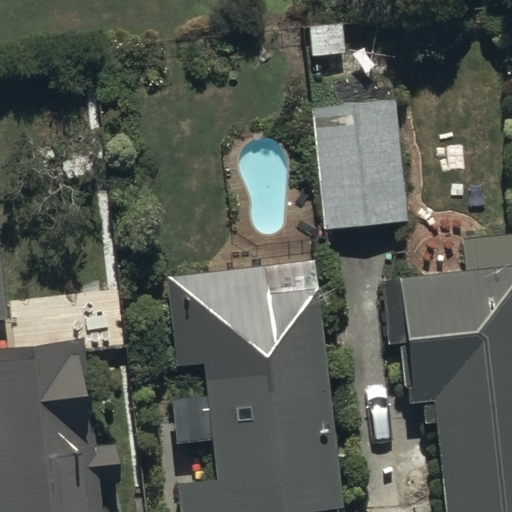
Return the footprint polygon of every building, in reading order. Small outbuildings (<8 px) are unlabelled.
[(324,231),(409,222),(396,99),(312,108),(324,231)] [(0,321),(9,321),(0,244),(0,321)] [(329,511),(344,510),(320,286),(270,291),(267,262),(164,273),(174,368),(203,365),(206,396),(172,400),(176,442),(213,438),(217,482),(178,486),(180,511),(329,511)] [(443,511),(511,511),(511,264),(379,279),(386,348),(399,346),(403,389),(408,388),(410,404),(432,402),(443,511)] [(0,511),(101,511),(99,487),(121,484),(116,444),(95,446),(83,338),(0,347),(0,511)]
